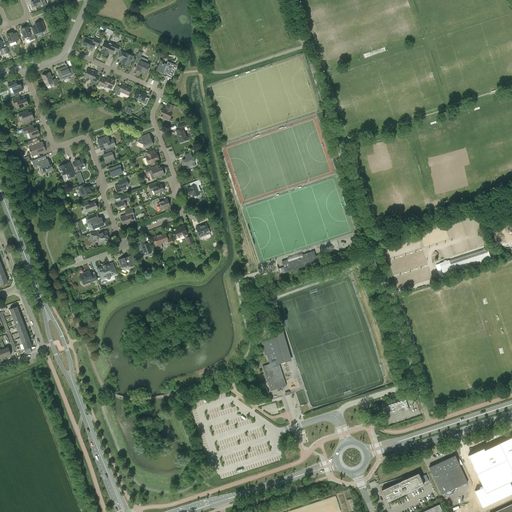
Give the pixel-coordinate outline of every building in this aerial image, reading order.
[(35,24),(36,27),(37,29),(33,31),(35,34),(38,33),(42,32),(41,31),(45,29),(42,21),(35,24)] [(21,29),(22,33),(21,33),(22,36),(23,36),(24,38),(28,37),(30,41),(36,39),(32,28),(29,30),(28,26),(21,29)] [(13,34),(12,32),(6,34),(9,43),(19,40),(16,33),(13,34)] [(86,38),(82,45),(93,49),(95,45),(98,46),(101,40),(96,38),(93,41),(86,38)] [(113,54),(114,50),(117,52),(118,51),(119,52),(121,47),(120,47),(120,46),(112,43),(111,45),(104,42),(101,49),(103,49),(101,53),(107,56),(108,52),(113,54)] [(122,58),(123,59),(121,62),(128,66),(130,62),(131,62),(133,56),(121,51),(118,57),(121,59),(122,58)] [(139,52),(134,63),(139,64),(137,68),(147,72),(147,70),(150,65),(143,62),(145,59),(141,57),(142,53),(139,52)] [(158,66),(155,72),(163,76),(164,72),(168,73),(166,77),(171,79),(174,72),(177,66),(175,65),(168,61),(166,64),(160,61),(159,64),(158,63),(157,65),(158,66)] [(69,70),(67,66),(57,70),(61,80),(74,75),(72,69),(69,70)] [(99,78),(96,76),(97,72),(93,71),(88,69),(87,69),(87,70),(86,71),(86,72),(85,75),(93,79),(92,81),(97,83),(99,78)] [(55,79),(52,80),(50,73),(42,75),(46,86),(51,84),(52,87),(57,85),(55,79)] [(100,87),(101,86),(105,88),(106,86),(112,89),(115,81),(114,81),(114,80),(112,79),(111,79),(107,77),(106,80),(101,78),(98,86),(100,87)] [(10,88),(12,88),(15,97),(18,96),(17,92),(23,90),(21,84),(18,85),(16,81),(8,84),(10,88)] [(119,95),(121,92),(128,95),(131,88),(125,86),(125,85),(122,84),(120,87),(117,86),(114,93),(119,95)] [(149,99),(146,97),(147,95),(137,90),(134,97),(142,100),(141,103),(146,105),(149,99)] [(15,106),(18,104),(20,108),(29,105),(26,98),(21,100),(20,97),(13,100),(15,106)] [(167,107),(166,109),(163,108),(160,116),(169,120),(172,112),(171,112),(174,106),(168,103),(166,106),(167,107)] [(31,112),(29,113),(28,110),(18,113),(21,120),(24,120),(25,123),(34,119),(31,112)] [(177,126),(179,129),(176,130),(178,137),(179,136),(180,140),(187,137),(184,128),(190,125),(188,120),(184,121),(185,123),(177,126)] [(25,134),(28,133),(31,139),(35,137),(35,136),(40,134),(37,127),(33,129),(32,125),(23,129),(25,134)] [(148,138),(146,134),(140,137),(138,142),(144,145),(145,149),(150,147),(149,146),(153,144),(150,137),(148,138)] [(113,139),(109,141),(108,136),(104,137),(105,138),(98,140),(99,143),(101,148),(109,145),(110,148),(116,146),(113,139)] [(27,148),(29,147),(32,156),(46,151),(43,142),(40,142),(39,140),(26,145),(27,148)] [(146,153),(147,156),(146,157),(149,164),(159,160),(157,155),(154,156),(152,151),(146,153)] [(115,160),(112,152),(103,155),(106,163),(115,160)] [(184,160),(185,161),(182,162),(184,166),(185,165),(186,170),(196,166),(194,162),(195,161),(193,156),(192,157),(190,153),(185,155),(186,159),(184,160)] [(45,156),(36,159),(32,161),(34,168),(38,166),(37,163),(39,162),(40,165),(39,166),(41,171),(42,170),(43,173),(53,170),(50,161),(48,162),(45,156)] [(82,170),(81,167),(85,166),(82,158),(75,160),(75,163),(72,164),(76,172),(82,170)] [(72,169),(69,170),(67,163),(59,166),(62,175),(66,173),(68,178),(75,176),(72,169)] [(111,173),(110,173),(112,177),(112,178),(118,176),(117,175),(123,173),(121,168),(120,165),(108,169),(110,172),(111,171),(111,173)] [(158,169),(157,169),(156,166),(145,170),(147,174),(149,173),(152,179),(159,177),(160,177),(161,176),(165,175),(162,168),(159,170),(158,169)] [(118,181),(119,184),(115,186),(117,193),(126,190),(125,186),(127,185),(126,184),(128,183),(126,178),(118,181)] [(191,183),(192,186),(189,187),(188,188),(187,189),(189,194),(191,195),(192,194),(193,197),(194,198),(195,199),(197,198),(197,197),(197,195),(200,194),(199,191),(200,191),(198,185),(201,184),(199,180),(191,183)] [(77,186),(78,189),(81,197),(92,192),(89,185),(87,186),(86,183),(77,186)] [(151,191),(153,190),(155,194),(164,191),(162,184),(156,187),(155,184),(149,186),(151,191)] [(128,195),(120,198),(121,200),(115,203),(117,209),(126,206),(124,201),(129,199),(128,195)] [(153,206),(158,204),(160,210),(167,208),(167,207),(170,205),(167,198),(160,201),(158,198),(151,201),(152,202),(150,203),(151,206),(153,205),(153,206)] [(84,209),(86,208),(88,212),(98,208),(95,202),(89,204),(88,201),(82,203),(84,209)] [(125,212),(126,215),(120,217),(123,225),(134,222),(131,215),(134,214),(132,209),(125,212)] [(88,223),(91,222),(93,228),(104,225),(101,217),(97,219),(97,218),(95,218),(94,215),(86,219),(88,223)] [(199,226),(201,231),(198,232),(200,237),(207,235),(206,234),(210,233),(207,224),(202,226),(202,225),(199,226)] [(188,237),(187,234),(184,225),(178,227),(179,228),(177,229),(176,228),(172,229),(175,239),(185,235),(188,244),(194,242),(192,236),(188,237)] [(93,239),(97,238),(99,243),(103,242),(104,242),(105,242),(106,241),(109,240),(108,236),(107,235),(108,235),(106,231),(99,234),(98,231),(90,234),(93,239)] [(171,237),(168,239),(165,232),(160,234),(161,234),(153,237),(157,245),(155,246),(157,250),(162,248),(161,244),(161,243),(168,240),(170,245),(174,244),(171,237)] [(149,246),(146,247),(143,240),(136,243),(140,253),(145,251),(147,254),(151,253),(149,246)] [(492,262),(487,248),(439,263),(444,279),(447,278),(447,277),(492,262)] [(314,251),(302,255),(303,257),(288,262),(288,259),(282,261),(285,273),(322,260),(320,254),(315,255),(314,251)] [(132,255),(125,257),(118,260),(121,268),(128,265),(131,267),(135,265),(132,255)] [(101,280),(107,278),(107,279),(108,279),(109,279),(110,279),(110,278),(111,278),(111,277),(111,276),(117,274),(114,267),(111,268),(110,264),(107,265),(106,264),(102,266),(103,266),(100,268),(100,270),(98,271),(101,280)] [(94,271),(91,273),(90,271),(80,274),(83,284),(89,281),(90,282),(97,279),(94,271)] [(6,276),(0,278),(0,283),(1,285),(8,282),(6,276)] [(12,315),(19,312),(17,306),(10,309),(12,315)] [(19,312),(12,315),(14,321),(22,318),(19,312)] [(22,318),(14,321),(16,326),(24,323),(22,318)] [(24,323),(16,326),(17,330),(15,331),(16,333),(18,332),(26,329),(24,323)] [(20,338),(28,335),(26,329),(18,332),(20,338)] [(28,335),(20,338),(23,343),(30,341),(28,335)] [(262,366),(270,391),(286,386),(279,364),(285,362),(278,337),(261,343),(265,355),(266,355),(269,364),(262,366)] [(30,341),(23,343),(25,349),(26,354),(32,352),(30,347),(32,347),(30,341)] [(2,349),(5,357),(11,354),(8,347),(5,348),(3,343),(1,344),(3,349),(2,349)] [(387,407),(389,416),(409,410),(406,401),(387,407)] [(492,446),(476,451),(487,485),(479,487),(485,505),(511,495),(511,441),(493,447),(492,446)] [(467,482),(455,455),(429,467),(441,494),(467,482)] [(418,473),(382,490),(387,501),(424,485),(420,477),(418,473)] [(511,511),(511,503),(493,511),(511,511)]
